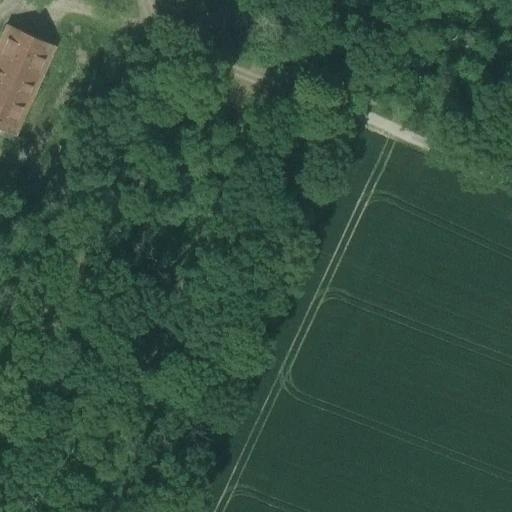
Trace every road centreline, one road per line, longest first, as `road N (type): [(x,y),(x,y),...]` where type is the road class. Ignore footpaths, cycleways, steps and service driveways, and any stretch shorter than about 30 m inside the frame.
road 1 (track): [(87,511),(251,74)]
road 2 (track): [(511,184),(365,115)]
